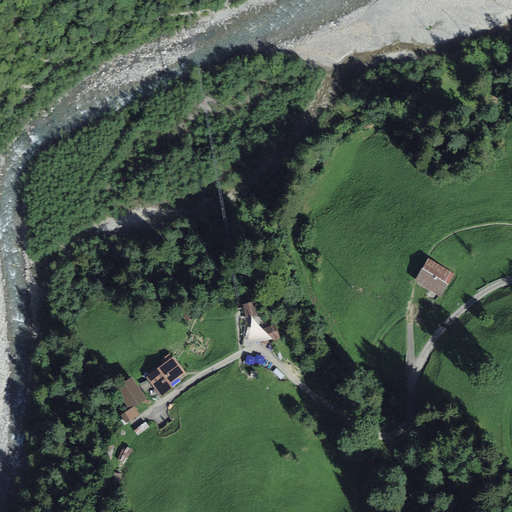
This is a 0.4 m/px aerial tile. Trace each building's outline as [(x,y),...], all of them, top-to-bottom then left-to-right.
[(432,261),(421,280),(442,293),(453,275),(432,261)] [(253,306),(246,308),(250,319),(257,316),(253,306)] [(264,332),(267,341),(277,338),(273,328),(264,332)] [(158,373),(150,379),(162,395),(171,388),(167,383),(181,372),(170,356),(163,361),(167,366),(160,371),(159,370),(156,372),(158,373)] [(119,390),(130,407),(143,398),(131,382),(119,390)] [(135,407),(121,416),(126,424),(140,416),(135,407)]
